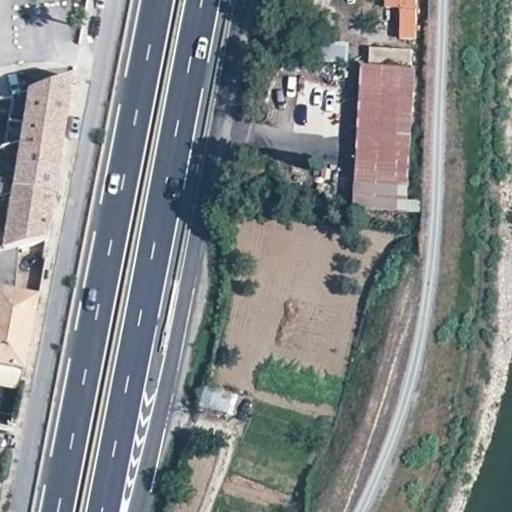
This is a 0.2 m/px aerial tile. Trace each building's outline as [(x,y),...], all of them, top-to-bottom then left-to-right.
[(417,0),(388,0),(388,6),(402,7),(402,36),(417,36),(417,0)] [(301,15),(301,36),(329,37),(329,16),(301,15)] [(329,37),(301,36),(294,36),(293,56),(353,58),(354,39),(329,37)] [(412,45),(372,43),(371,61),(411,63),(412,45)] [(371,61),(367,61),(360,210),(410,213),(417,63),(411,63),(371,61)] [(0,108),(0,153),(20,148),(13,192),(56,199),(62,156),(73,82),(70,82),(0,108)] [(0,202),(0,254),(1,254),(48,242),(56,199),(13,192),(12,199),(0,202)] [(0,371),(25,376),(39,300),(0,291),(0,371)] [(0,432),(12,435),(14,420),(0,417),(0,432)]
